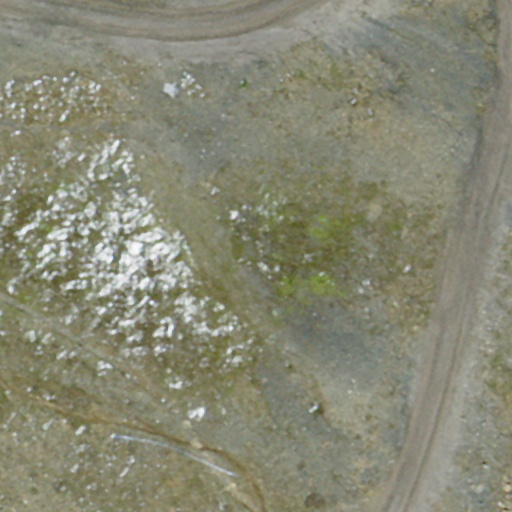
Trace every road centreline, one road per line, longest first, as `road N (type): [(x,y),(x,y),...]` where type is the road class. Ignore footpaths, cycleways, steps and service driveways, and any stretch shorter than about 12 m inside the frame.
road 1 (track): [(388,511),(433,421),(511,138)]
road 2 (track): [(294,0),(240,21),(167,32),(82,32),(0,18)]
